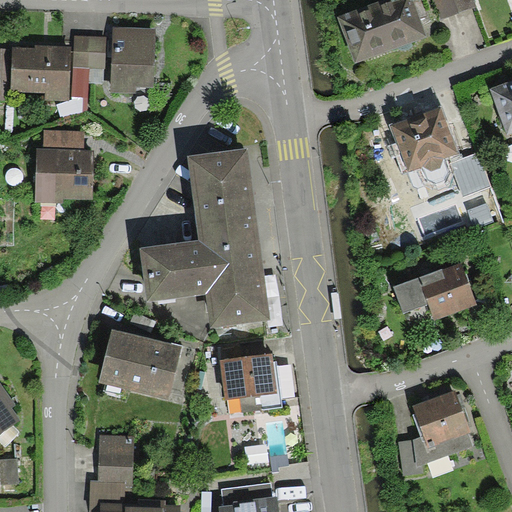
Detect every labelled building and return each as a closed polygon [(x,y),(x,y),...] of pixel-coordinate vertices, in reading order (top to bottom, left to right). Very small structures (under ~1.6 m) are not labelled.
[(466,6),(463,0),(433,0),(440,16),(466,6)] [(353,67),(412,44),(398,7),(339,30),(353,67)] [(147,34),(104,36),(106,96),(149,95),(147,34)] [(99,41),(70,39),(68,70),(97,72),(99,41)] [(64,56),(0,54),(0,99),(62,102),(64,56)] [(511,137),(511,89),(487,99),(503,141),(511,137)] [(449,156),(432,116),(388,135),(406,175),(449,156)] [(32,158),(31,205),(87,205),(87,159),(74,159),(75,139),(43,139),(43,158),(32,158)] [(270,320),(247,147),(187,155),(199,240),(139,248),(147,301),(206,293),(211,328),(270,320)] [(478,164),(452,174),(461,196),(487,186),(478,164)] [(472,306),(457,270),(390,298),(400,322),(425,312),(430,323),(472,306)] [(98,391),(159,407),(173,355),(112,339),(98,391)] [(270,405),(264,358),(215,364),(221,411),(270,405)] [(470,448),(449,398),(410,414),(417,444),(400,446),(400,477),(415,476),(470,448)] [(0,431),(13,423),(0,403),(0,431)] [(128,442),(98,442),(98,488),(127,488),(128,442)] [(19,490),(17,460),(0,460),(0,465),(2,492),(19,490)] [(214,511),(266,511),(262,487),(212,496),(214,511)] [(117,511),(118,489),(90,489),(89,511),(117,511)]
